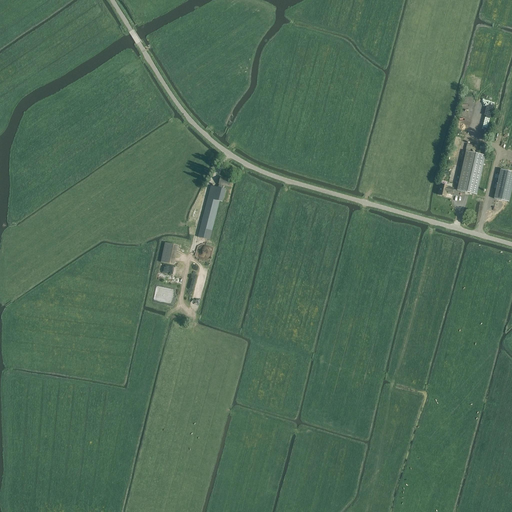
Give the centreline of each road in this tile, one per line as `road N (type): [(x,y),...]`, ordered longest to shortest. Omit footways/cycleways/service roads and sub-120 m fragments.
road 1 (tertiary): [(511,243),(275,177),(229,154),(169,93),(112,0)]
road 2 (track): [(293,18),(229,154)]
